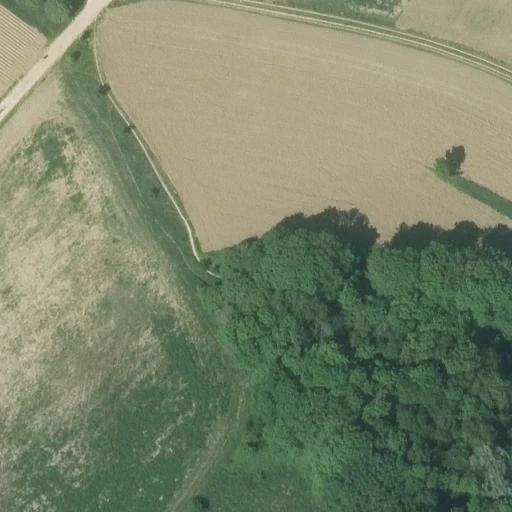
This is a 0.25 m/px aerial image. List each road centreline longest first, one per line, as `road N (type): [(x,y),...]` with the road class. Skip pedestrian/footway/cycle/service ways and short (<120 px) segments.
road 1 (track): [(511,76),(437,43),(319,12),(225,0)]
road 2 (track): [(88,11),(0,109)]
